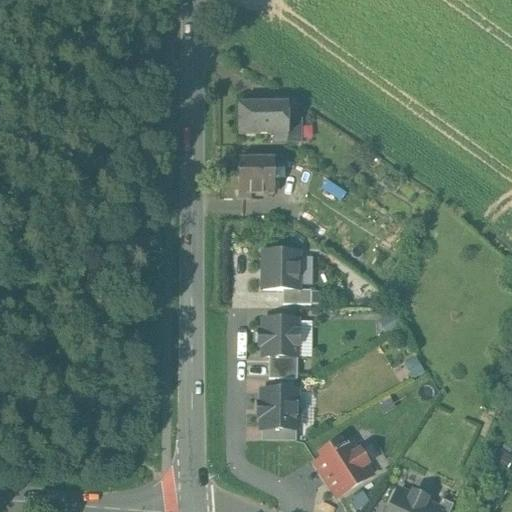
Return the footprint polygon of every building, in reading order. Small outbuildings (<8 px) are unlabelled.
[(289,103),(239,103),(239,132),(289,132),(289,118),(289,103)] [(301,118),(289,118),(289,132),(289,139),(301,139),(301,118)] [(276,158),(240,158),(240,198),(250,198),(250,193),(276,193),(276,158)] [(319,224),(302,211),(296,220),(312,233),(319,224)] [(298,253),(263,253),(262,291),(282,291),(298,292),(298,253)] [(298,292),(282,291),(282,306),(310,306),(310,292),(298,292)] [(284,318),(280,321),(262,321),(262,332),(259,332),(259,347),(262,346),(262,358),(269,358),(297,358),(297,322),(294,322),(290,318),(284,318)] [(297,358),(269,358),(269,380),(297,380),(297,358)] [(283,389),(279,392),(261,392),(261,404),(258,404),(258,418),(261,418),(261,430),(296,430),(296,427),(300,424),(300,415),(296,411),(296,392),(293,392),(289,389),(283,389)] [(316,464),(337,498),(371,477),(364,467),(367,465),(359,451),(356,453),(349,443),(342,448),(333,446),(325,451),(324,459),(316,464)] [(436,511),(437,509),(425,504),(426,500),(412,494),(411,497),(398,491),(390,508),(385,510),(384,511),(436,511)] [(442,500),(437,509),(436,511),(449,511),(452,504),(442,500)]
